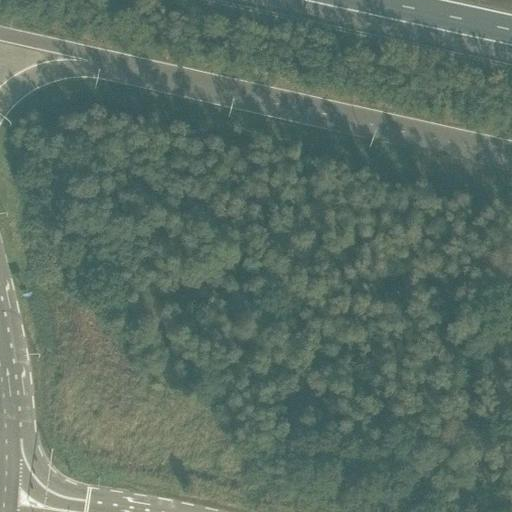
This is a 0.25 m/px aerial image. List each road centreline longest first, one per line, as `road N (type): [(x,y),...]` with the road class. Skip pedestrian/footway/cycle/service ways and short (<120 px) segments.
road 1 (motorway): [(81,59),(511,162)]
road 2 (motorway): [(358,0),(511,33)]
road 3 (primary): [(6,498),(0,363)]
